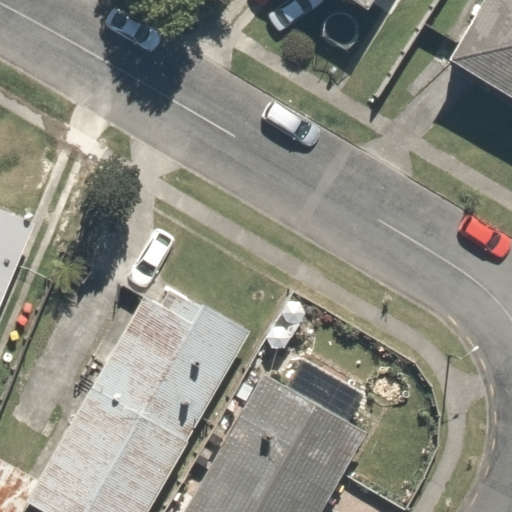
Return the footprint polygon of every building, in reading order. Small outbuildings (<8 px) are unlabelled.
[(342,0),(360,11),(367,0),(342,0)] [(511,0),(475,0),(442,55),(511,97),(511,0)] [(0,300),(34,220),(0,206),(0,300)] [(42,511),(143,511),(247,328),(150,274),(23,501),(42,511)] [(316,511),(366,423),(263,366),(183,511),(316,511)]
